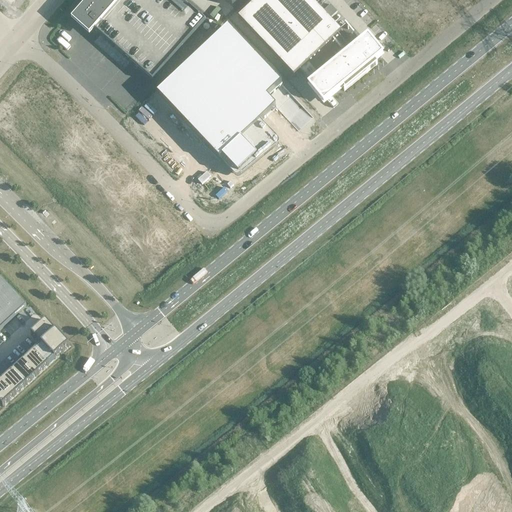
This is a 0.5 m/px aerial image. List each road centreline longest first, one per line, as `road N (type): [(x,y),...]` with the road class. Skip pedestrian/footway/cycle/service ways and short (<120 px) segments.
road 1 (unclassified): [(493,0),(212,223),(22,43)]
road 2 (secondary): [(511,24),(137,331)]
road 3 (secondary): [(150,366),(511,70)]
road 4 (unknown): [(161,0),(184,28),(177,48),(130,7),(112,23),(115,36),(160,68)]
road 5 (tertiary): [(137,331),(0,192)]
road 6 (secondary): [(0,488),(150,366)]
road 7 (secondary): [(0,470),(127,361)]
road 8 (tertiary): [(0,231),(113,351)]
road 9 (secondary): [(113,351),(0,444)]
